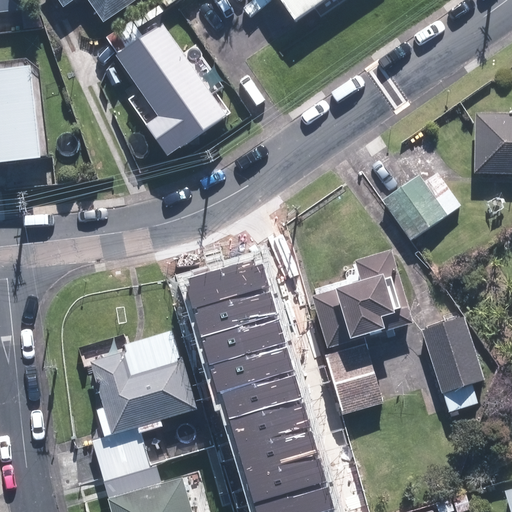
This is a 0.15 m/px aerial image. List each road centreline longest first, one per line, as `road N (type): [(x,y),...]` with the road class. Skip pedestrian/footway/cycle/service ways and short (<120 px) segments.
road 1 (residential): [(508,0),(257,179),(193,214),(4,246)]
road 2 (residential): [(34,511),(4,246)]
